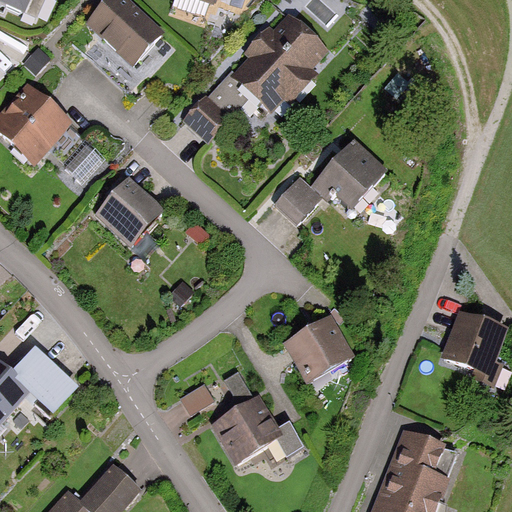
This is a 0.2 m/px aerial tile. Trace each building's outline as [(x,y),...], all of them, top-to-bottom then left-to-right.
[(37,0),(0,0),(0,15),(25,27),(37,0)] [(122,0),(108,0),(83,28),(131,71),(162,37),(122,0)] [(181,0),(211,8),(213,0),(181,0)] [(283,21),(183,126),(208,149),(251,104),(269,121),(326,62),(283,21)] [(0,117),(0,140),(30,172),(69,134),(28,91),(0,117)] [(60,167),(80,189),(108,165),(88,142),(60,167)] [(383,178),(347,148),(309,194),(296,183),(270,214),(296,235),(325,200),(348,219),(383,178)] [(127,185),(93,221),(130,254),(163,218),(127,185)] [(280,345),(303,386),(347,362),(324,320),(280,345)] [(501,339),(452,320),(436,363),(485,382),(501,339)] [(0,425),(24,399),(46,419),(70,392),(28,354),(5,379),(0,374),(0,425)] [(239,413),(209,432),(232,470),(273,444),(285,463),(303,452),(288,427),(274,436),(238,379),(223,388),(239,413)] [(179,405),(188,418),(213,403),(204,389),(179,405)] [(433,511),(454,458),(400,437),(370,511),(433,511)] [(67,496),(51,511),(120,511),(136,496),(110,472),(78,506),(67,496)]
